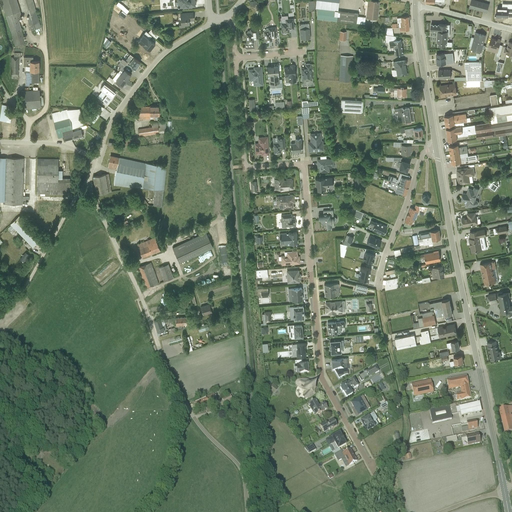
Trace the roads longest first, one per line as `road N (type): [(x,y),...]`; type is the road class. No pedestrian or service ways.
road 1 (unclassified): [(247,511),(243,473),(172,381),(93,200),(95,159)]
road 2 (tertiary): [(503,487),(435,148)]
road 3 (residential): [(303,163),(321,376),(369,465)]
road 4 (unclassified): [(211,22),(149,68),(110,121),(95,159)]
road 5 (residential): [(235,58),(243,162),(303,163)]
road 6 (track): [(0,310),(89,181)]
road 7 (residential): [(435,148),(419,159),(377,288)]
road 8 (tertiary): [(435,148),(414,5)]
